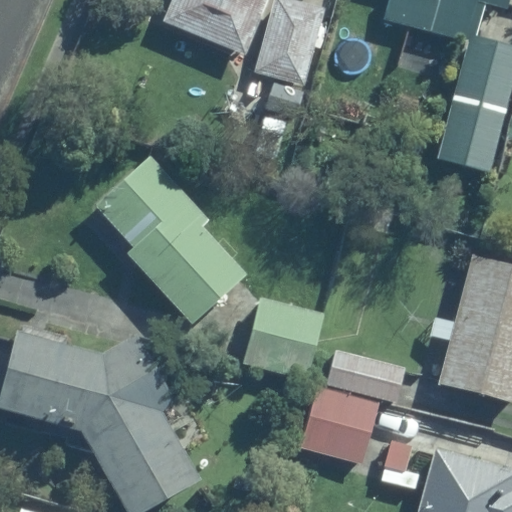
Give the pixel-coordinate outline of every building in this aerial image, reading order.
[(330,0),(168,0),(159,25),(253,62),(249,74),(295,92),(330,0)] [(511,0),(385,0),(380,20),(474,44),(481,14),(507,21),(511,0)] [(511,87),(511,56),(466,43),(434,160),(488,175),(511,87)] [(209,227),(148,160),(90,213),(130,257),(124,263),(186,330),(242,279),(201,234),(209,227)] [(511,272),(467,260),(449,327),(432,322),(427,341),(443,346),(433,384),(511,405),(511,272)] [(321,317),(252,305),(241,370),(310,382),(321,317)] [(2,412),(77,435),(119,511),(154,511),(195,489),(158,423),(174,414),(135,345),(99,365),(23,342),(2,412)] [(400,371),(326,354),(317,388),(392,406),(400,371)] [(369,404),(304,388),(288,450),(353,466),(369,404)] [(511,511),(511,470),(427,450),(412,511),(511,511)]
